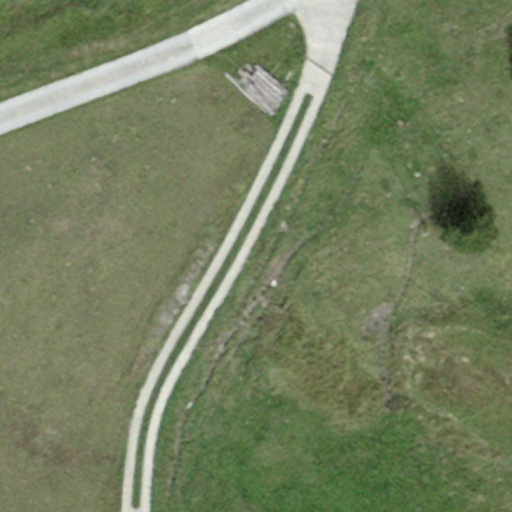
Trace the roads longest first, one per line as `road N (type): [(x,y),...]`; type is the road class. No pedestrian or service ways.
road 1 (track): [(141,511),(147,406),(295,130),(341,0)]
road 2 (track): [(0,120),(191,50),(268,0)]
